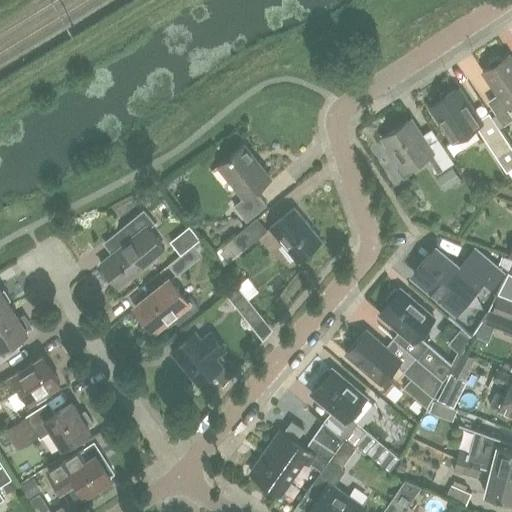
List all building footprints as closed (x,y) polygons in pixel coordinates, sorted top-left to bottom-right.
[(511,56),(510,53),(502,58),(501,56),(497,55),(490,60),(489,64),(490,66),(483,71),(506,106),(511,102),(511,56)] [(507,171),(511,168),(511,145),(490,112),(480,118),(460,87),(431,106),(454,141),(477,126),(507,171)] [(438,172),(454,162),(437,135),(427,142),(411,119),(382,138),(404,172),(428,156),(438,172)] [(255,189),(270,176),(244,143),(218,164),(244,196),(234,204),(247,220),(267,204),(255,189)] [(297,260),(322,240),(294,206),(269,227),(297,260)] [(153,257),(165,247),(150,228),(155,223),(144,209),(119,229),(128,240),(101,262),(120,286),(154,259),(153,257)] [(223,266),(242,250),(267,230),(257,217),(212,253),(223,266)] [(194,244),(168,264),(177,275),(203,254),(194,244)] [(492,282),(502,270),(475,248),(459,266),(435,246),(414,272),(456,308),(484,275),(492,282)] [(499,288),(511,294),(511,268),(509,268),(499,288)] [(242,285),(254,297),(264,288),(253,275),(242,285)] [(179,323),(199,307),(190,296),(186,299),(170,279),(136,306),(154,329),(172,315),(179,323)] [(227,293),(252,325),(263,316),(237,285),(227,293)] [(1,287),(0,287),(0,317),(14,309),(1,287)] [(443,379),(450,371),(455,364),(419,334),(434,316),(401,287),(399,289),(397,287),(394,287),(386,296),(387,300),(389,302),(380,312),(406,333),(399,341),(443,379)] [(290,289),(279,300),(291,310),(301,299),(290,289)] [(511,301),(498,296),(493,309),(511,316),(511,301)] [(511,316),(493,309),(488,308),(484,321),(511,331),(511,316)] [(14,309),(0,317),(0,348),(3,346),(28,331),(27,329),(32,326),(25,314),(20,317),(14,309)] [(434,396),(443,379),(399,341),(394,337),(387,345),(366,328),(345,353),(381,383),(397,364),(430,392),(434,396)] [(198,384),(222,365),(215,355),(224,348),(212,333),(203,341),(196,331),(172,350),(198,384)] [(497,333),(494,343),(509,348),(511,338),(497,333)] [(455,364),(450,371),(463,378),(475,356),(463,349),(455,364)] [(30,400),(60,381),(43,354),(0,381),(0,396),(2,399),(22,386),(30,400)] [(222,365),(212,373),(222,386),(231,376),(222,365)] [(337,413),(328,424),(346,435),(366,452),(377,438),(350,415),(366,396),(332,368),(332,369),(329,367),(326,367),(319,376),(319,379),(321,381),(312,392),(337,413)] [(491,404),(511,412),(511,374),(498,368),(494,377),(509,384),(505,393),(497,390),(491,404)] [(454,406),(460,395),(444,387),(438,398),(454,406)] [(430,392),(421,402),(427,407),(434,396),(430,392)] [(41,437),(52,430),(62,445),(90,428),(74,402),(61,410),(59,408),(35,423),(29,413),(5,428),(17,447),(39,434),(41,437)] [(304,458),(321,470),(330,459),(346,435),(328,424),(324,421),(306,447),(280,429),(251,471),(281,492),(304,458)] [(479,464),(491,467),(511,472),(511,445),(511,440),(511,439),(473,427),(473,429),(482,431),(475,453),(466,450),(466,451),(458,449),(456,459),(479,464)] [(383,442),(375,451),(388,462),(396,453),(383,442)] [(96,452),(90,456),(84,446),(48,469),(60,489),(76,479),(84,493),(111,476),(110,474),(114,471),(107,461),(103,463),(96,452)] [(0,459),(0,483),(1,484),(12,477),(0,459)] [(345,469),(330,459),(321,470),(313,482),(323,489),(308,510),(310,511),(357,511),(363,504),(334,485),(345,469)] [(477,474),(479,464),(456,459),(453,469),(477,474)] [(511,498),(511,472),(491,467),(485,492),(511,498)] [(21,485),(28,497),(38,490),(31,478),(21,485)] [(471,491),(451,483),(446,496),(465,504),(471,491)] [(51,511),(39,492),(29,498),(37,511),(51,511)] [(416,511),(409,507),(410,505),(394,494),(381,511),(416,511)]
